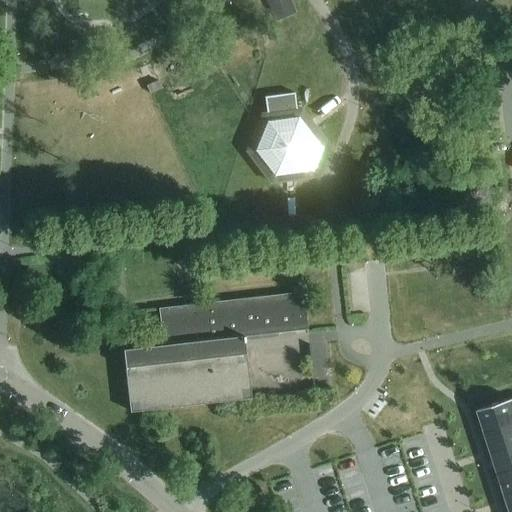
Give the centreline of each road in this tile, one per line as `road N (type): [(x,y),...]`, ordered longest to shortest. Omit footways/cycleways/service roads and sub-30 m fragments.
road 1 (residential): [(175,510),(360,399),(376,379),(380,353)]
road 2 (unclassified): [(175,510),(0,376)]
road 3 (residential): [(468,0),(504,68),(511,118)]
